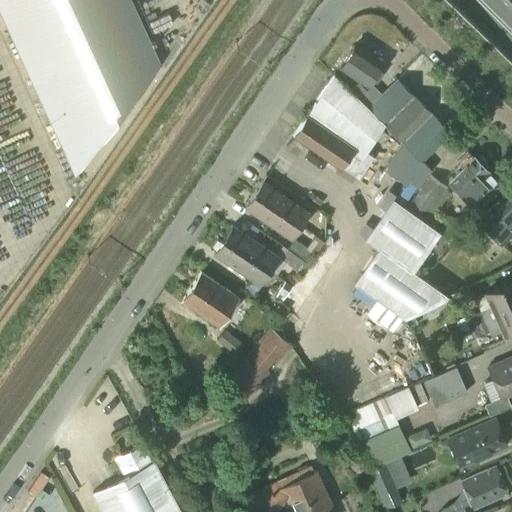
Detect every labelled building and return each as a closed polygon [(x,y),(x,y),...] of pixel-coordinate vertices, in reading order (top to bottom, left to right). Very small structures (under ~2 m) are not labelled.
[(0,0),(0,13),(73,172),(75,173),(159,62),(158,61),(130,0),(0,0)] [(354,45),(339,67),(365,86),(369,80),(375,84),(382,73),(376,69),(381,63),(354,45)] [(437,72),(427,84),(443,98),(454,87),(437,72)] [(313,104),(292,134),(340,168),(341,166),(357,176),(371,154),(365,150),(370,143),(384,124),(367,107),(350,90),(333,73),(313,104)] [(412,95),(396,78),(381,93),(367,107),(384,124),(412,95)] [(367,107),(381,93),(372,84),(366,90),(358,83),(350,90),(367,107)] [(412,95),(384,124),(385,125),(400,140),(429,111),(414,97),(412,95)] [(429,111),(400,140),(403,143),(416,156),(421,161),(450,132),(429,111)] [(463,165),(448,180),(475,207),(499,183),(485,168),(486,167),(486,161),(481,156),(477,156),(475,158),(473,156),(471,156),(466,151),(457,160),(463,165)] [(429,177),(407,208),(425,220),(444,188),(429,177)] [(254,193),(298,224),(307,211),(263,181),(254,193)] [(298,224),(254,193),(245,206),(289,236),(298,224)] [(511,195),(484,224),(501,241),(511,229),(511,195)] [(438,230),(427,223),(392,199),(365,238),(378,247),(342,298),(390,332),(390,333),(402,316),(404,317),(447,294),(419,275),(411,270),(438,230)] [(232,225),(223,238),(267,269),(276,255),(232,225)] [(471,225),(454,243),(466,255),(484,237),(471,225)] [(267,269),(223,238),(214,251),(258,282),(267,269)] [(307,263),(314,253),(294,239),(287,249),(307,263)] [(287,249),(281,258),(284,261),(301,273),(307,263),(287,249)] [(181,298),(217,323),(235,296),(200,271),(181,298)] [(468,326),(511,307),(511,278),(484,292),(486,294),(473,299),(478,311),(464,318),(468,326)] [(428,320),(448,310),(443,300),(423,311),(428,320)] [(272,301),(268,305),(280,314),(284,309),(272,301)] [(511,307),(468,326),(475,344),(482,348),(505,337),(506,340),(511,337),(511,307)] [(246,353),(210,396),(230,413),(232,414),(289,346),(291,343),(290,343),(270,326),(269,325),(246,353)] [(235,355),(244,344),(224,329),(216,340),(235,355)] [(396,358),(404,376),(424,368),(416,349),(396,358)] [(511,356),(487,367),(500,397),(484,404),(489,416),(510,407),(506,396),(511,393),(511,356)] [(431,377),(422,381),(430,399),(433,406),(466,391),(455,366),(431,377)] [(483,395),(493,391),(487,373),(477,376),(483,395)] [(418,381),(384,397),(392,416),(427,401),(418,381)] [(494,418),(448,437),(459,464),(505,444),(494,418)] [(417,437),(412,434),(405,437),(411,448),(420,444),(417,437)] [(404,438),(362,456),(367,467),(409,450),(404,438)] [(124,475),(92,492),(102,511),(178,511),(143,444),(115,459),(124,475)] [(395,488),(384,464),(367,471),(384,508),(400,501),(395,488)] [(310,466),(244,497),(251,511),(275,511),(274,508),(286,503),(290,511),(326,511),(325,509),(331,506),(315,472),(313,472),(310,466)] [(471,503),(473,509),(507,494),(495,466),(461,482),(468,498),(444,509),(442,510),(439,511),(465,511),(463,506),(471,503)]
